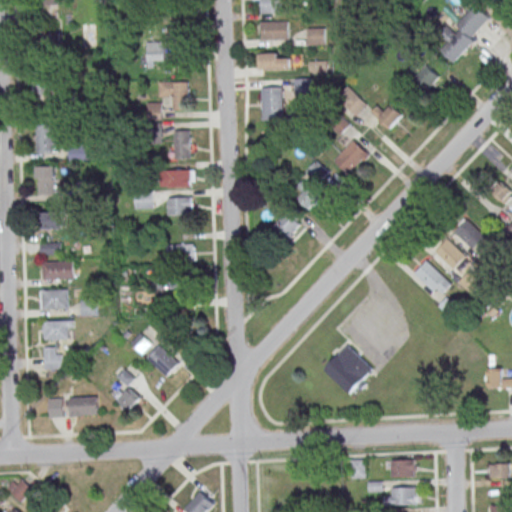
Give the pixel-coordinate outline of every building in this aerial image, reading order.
[(285,0),(286,12),(261,13),(261,0),(285,0)] [(492,18),(474,3),(445,37),(463,52),(492,18)] [(287,21),(288,39),(262,40),(261,22),(287,21)] [(325,43),(325,28),(307,28),(307,43),(325,43)] [(38,59),(59,59),(59,31),(38,31),(38,59)] [(156,66),(156,60),(165,60),(165,41),(148,41),(148,66),(156,66)] [(280,58),(280,53),(260,53),(260,69),(291,69),(291,58),(280,58)] [(310,61),(310,72),(327,71),(326,61),(310,61)] [(52,72),(35,72),(35,94),(52,94),(52,72)] [(295,95),(311,95),(311,78),(295,78),(295,95)] [(190,82),(160,82),(160,99),(172,99),(172,110),(190,110),(190,82)] [(283,87),(263,87),(263,119),(283,119),(283,87)] [(368,105),(350,88),(338,100),(356,117),(368,105)] [(404,115),(392,104),(384,112),(378,106),(372,112),(390,129),(404,115)] [(37,153),(58,153),(58,125),(37,125),(37,153)] [(175,159),(192,159),(192,130),(175,130),(175,159)] [(370,154),(354,139),(334,161),(350,175),(370,154)] [(91,145),(68,145),(68,162),(91,162),(91,145)] [(295,200),(316,211),(335,174),(314,163),(295,200)] [(38,194),(60,194),(60,166),(38,166),(38,194)] [(196,169),(162,169),(162,187),(196,187),(196,169)] [(135,209),(153,209),(153,195),(135,195),(135,209)] [(194,215),(194,197),(168,197),(168,215),(194,215)] [(304,221),(291,208),(274,226),(288,239),(304,221)] [(66,229),(66,212),(41,212),(41,229),(66,229)] [(487,237),(466,218),(454,231),(475,250),(487,237)] [(436,251),(459,274),(472,262),(448,239),(436,251)] [(41,243),(41,254),(66,254),(66,243),(41,243)] [(167,244),(167,262),(197,262),(197,244),(167,244)] [(74,260),(75,278),(43,279),(42,261),(74,260)] [(452,284),(428,260),(415,273),(439,297),(452,284)] [(189,289),(189,268),(158,268),(158,289),(189,289)] [(483,282),(470,270),(459,282),(471,294),(483,282)] [(68,290),(68,308),(44,308),(43,290),(68,290)] [(82,316),(99,316),(99,300),(82,300),(82,316)] [(69,320),(70,338),(45,339),(45,321),(69,320)] [(154,342),(142,331),(132,344),(143,354),(154,342)] [(324,368),(351,395),(375,371),(348,344),(324,368)] [(168,377),(181,364),(161,345),(148,357),(168,377)] [(63,369),(63,347),(45,347),(45,369),(63,369)] [(511,387),(511,394),(511,377),(505,377),(505,369),(487,368),(486,387),(511,387)] [(115,397),(131,411),(142,399),(126,384),(115,397)] [(70,397),(71,416),(99,414),(99,396),(70,397)] [(49,400),(50,417),(65,417),(65,399),(49,400)] [(367,478),(366,459),(351,459),(352,479),(367,478)] [(392,477),(416,477),(416,460),(392,460),(392,477)] [(487,478),(511,478),(511,464),(487,464),(487,478)] [(8,488),(22,501),(34,489),(19,475),(8,488)] [(418,504),(418,487),(392,487),(392,496),(385,496),(385,504),(418,504)] [(188,511),(208,511),(216,503),(201,490),(185,509),(188,511)]
